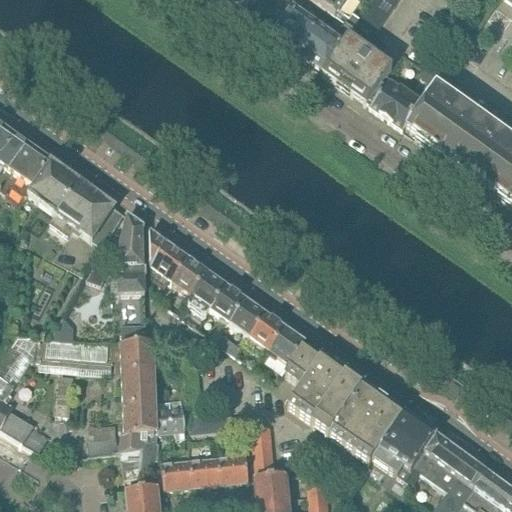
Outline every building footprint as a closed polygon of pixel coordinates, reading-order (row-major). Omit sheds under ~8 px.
[(212,0),(234,16),(241,14),(251,0),(212,0)] [(306,0),(352,33),(357,26),(356,25),(358,22),(351,17),(348,22),(339,15),(349,0),(306,0)] [(386,20),(400,0),(387,0),(386,1),(384,0),(374,0),(369,7),(386,20)] [(374,37),(386,20),(369,7),(358,22),(356,25),(357,26),(374,37)] [(270,42),(295,60),(317,30),(292,12),(270,42)] [(342,48),(317,30),(295,60),(320,78),(342,48)] [(368,112),(388,84),(385,82),(390,74),(346,42),(342,48),(320,78),(368,112)] [(419,80),(433,91),(434,90),(434,89),(438,83),(424,73),(419,80)] [(401,135),(421,107),(388,84),(368,112),(401,135)] [(434,90),(433,91),(421,107),(401,135),(452,172),(485,126),(487,123),(439,88),(436,91),(434,90)] [(511,195),(511,145),(485,126),(452,172),(503,208),(511,195)] [(0,174),(3,176),(6,179),(26,150),(14,142),(14,141),(0,130),(0,174)] [(50,167),(26,150),(6,179),(3,176),(0,179),(0,198),(3,201),(13,187),(14,191),(23,198),(28,198),(30,194),(31,194),(50,167)] [(102,254),(123,219),(50,167),(31,194),(30,194),(28,198),(26,200),(56,221),(49,229),(67,242),(73,234),(102,254)] [(511,195),(503,208),(511,214),(511,195)] [(143,299),(141,232),(127,222),(116,256),(117,300),(143,299)] [(150,272),(169,287),(185,264),(148,237),(149,268),(150,272)] [(92,275),(86,285),(101,291),(110,269),(109,264),(99,258),(90,274),(92,275)] [(205,278),(185,264),(169,287),(189,301),(205,278)] [(204,320),(208,315),(224,292),(205,278),(189,301),(185,306),(186,310),(201,320),(204,320)] [(244,306),(224,292),(208,315),(228,328),(244,306)] [(228,328),(247,342),(263,320),(244,306),(228,328)] [(247,342),(243,348),(264,364),(285,335),(263,320),(247,342)] [(62,322),(49,344),(73,346),(73,332),(66,325),(62,322)] [(264,364),(263,365),(283,380),(285,377),(304,349),(285,335),(264,364)] [(234,361),(240,353),(220,339),(214,347),(234,361)] [(177,359),(181,362),(188,367),(202,348),(191,340),(177,359)] [(0,434),(38,458),(48,443),(7,417),(10,414),(11,411),(4,406),(14,391),(12,390),(31,363),(39,365),(39,373),(109,379),(110,367),(40,361),(40,358),(106,363),(107,348),(73,346),(49,344),(15,341),(0,364),(0,434)] [(122,442),(119,442),(119,459),(122,486),(139,485),(138,477),(152,477),(153,464),(156,463),(155,449),(155,447),(152,447),(154,438),(173,437),(174,443),(183,442),(183,440),(182,432),(183,432),(181,414),(155,417),(155,407),(153,348),(151,348),(145,349),(120,349),(119,349),(119,350),(122,442)] [(310,429),(311,429),(313,431),(315,429),(312,427),(345,380),(348,382),(349,380),(346,378),(345,379),(320,361),(320,362),(304,351),(305,350),(304,349),(285,377),(283,380),(300,391),(286,411),(311,428),(310,429)] [(189,439),(227,435),(225,422),(201,424),(196,372),(188,367),(181,362),(189,439)] [(54,422),(68,423),(69,379),(55,379),(54,422)] [(356,385),(349,380),(348,382),(345,380),(312,427),(315,429),(313,431),(320,435),(327,440),(328,440),(343,451),(343,450),(351,456),(368,468),(371,463),(372,464),(402,419),(362,390),(363,390),(356,385)] [(225,421),(225,422),(227,435),(250,433),(248,419),(225,421)] [(433,441),(402,419),(372,464),(410,490),(420,477),(412,472),(433,441)] [(92,463),(118,459),(117,443),(114,444),(112,430),(92,432),(94,447),(90,448),(92,463)] [(255,434),(250,439),(251,445),(270,443),(268,431),(256,433),(255,434)] [(434,442),(433,441),(412,472),(420,477),(432,487),(437,480),(432,477),(439,468),(435,466),(423,457),(434,442)] [(460,511),(463,508),(486,478),(457,458),(434,442),(423,457),(435,466),(439,468),(432,477),(437,480),(432,487),(445,497),(434,511),(460,511)] [(270,443),(251,445),(254,476),(273,474),(270,443)] [(216,464),(219,490),(247,487),(245,461),(216,464)] [(188,467),(191,492),(219,490),(216,464),(188,467)] [(163,495),(191,492),(188,467),(160,469),(163,495)] [(501,511),(511,497),(511,496),(486,478),(463,508),(468,511),(501,511)] [(282,479),(253,482),(255,506),(287,503),(285,481),(282,479)] [(324,487),(306,489),(307,504),(326,502),(324,487)] [(124,495),(125,511),(158,511),(156,492),(124,495)] [(511,511),(511,497),(501,511),(511,511)] [(326,511),(326,502),(307,504),(308,511),(326,511)]
